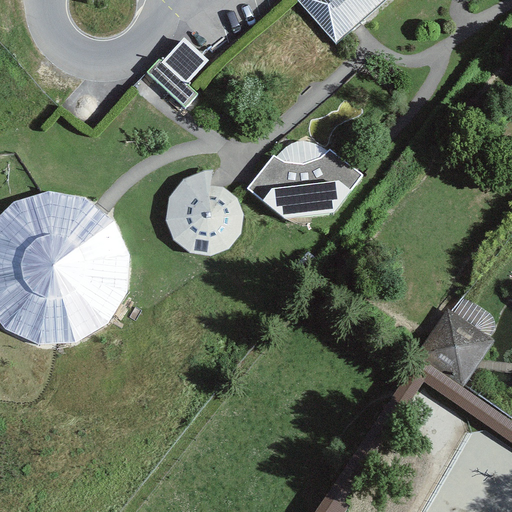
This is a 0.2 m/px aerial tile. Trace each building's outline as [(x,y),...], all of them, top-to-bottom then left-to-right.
[(300,0),(337,41),(355,26),(383,0),(300,0)] [(183,43),(163,64),(188,86),(207,66),(183,43)] [(163,64),(160,60),(147,74),(186,109),(199,96),(188,86),(163,64)] [(286,148),(276,159),(284,164),(303,166),(320,160),(328,152),(318,145),(308,142),(296,143),(286,148)] [(276,159),(274,157),(256,178),(247,191),(285,220),(335,214),(363,177),(358,172),(330,151),(328,152),(320,160),(303,166),(284,164),(276,159)] [(210,187),(213,171),(203,171),(183,180),(169,198),(166,225),(174,243),(195,257),(214,257),(232,250),(242,236),(243,214),(238,198),(224,188),(210,187)] [(115,221),(86,199),(49,192),(15,203),(0,217),(0,321),(6,329),(38,345),(77,342),(109,323),(128,292),(131,256),(115,221)] [(481,362),(495,340),(449,310),(420,355),(466,385),(481,362)] [(353,511),(355,509),(347,504),(427,379),(511,436),(511,421),(423,361),(323,511),(353,511)]
